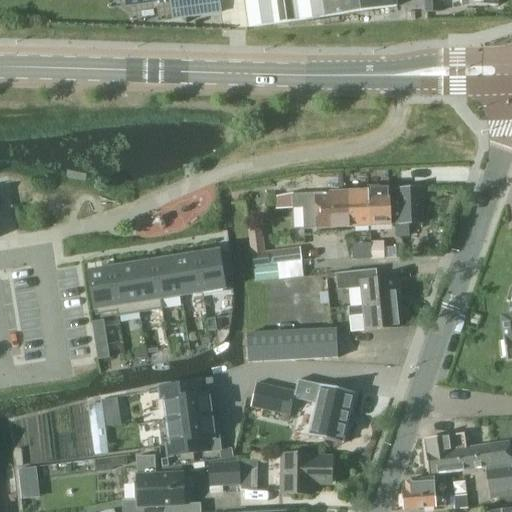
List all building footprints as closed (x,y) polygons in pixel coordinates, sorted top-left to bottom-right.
[(127,0),(128,4),(128,6),(130,5),(140,4),(142,4),(154,2),(168,0),(179,0),(182,18),(221,13),(218,0),(127,0)] [(244,0),(248,28),(326,17),(398,7),(396,0),(244,0)] [(425,0),(426,14),(441,13),(440,0),(425,0)] [(390,188),(367,188),(366,195),(368,229),(394,226),(396,226),(396,219),(391,220),(389,192),(391,192),(390,188)] [(420,190),(391,192),(389,192),(391,220),(396,219),(396,226),(394,226),(395,236),(406,235),(406,227),(423,226),(423,223),(420,190)] [(304,211),(305,233),(340,231),(338,195),(303,197),(303,195),(292,196),(292,194),(275,198),(276,201),(276,210),(294,209),(294,211),(304,211)] [(368,229),(366,195),(366,194),(338,195),(340,231),(368,229)] [(264,238),(250,240),(251,256),(253,267),(255,267),(303,262),(301,248),(266,251),(264,238)] [(372,260),(385,259),(384,245),(371,246),(372,260)] [(199,254),(198,254),(204,293),(226,290),(219,251),(206,253),(199,254)] [(188,256),(176,258),(183,297),(204,293),(198,254),(194,255),(188,256)] [(157,261),(155,261),(161,300),(183,297),(176,258),(163,260),(157,261)] [(145,263),(133,265),(140,313),(163,310),(161,300),(155,261),(152,262),(145,263)] [(303,262),(255,267),(256,282),(304,278),(303,262)] [(114,268),(110,268),(117,312),(118,317),(140,313),(133,265),(121,267),(114,268)] [(102,270),(89,272),(96,315),(117,312),(110,268),(109,269),(102,270)] [(376,270),(336,274),(338,291),(351,289),(362,288),(364,306),(395,303),(393,278),(377,279),(376,270)] [(511,299),(507,314),(501,315),(506,362),(511,361),(511,299)] [(353,307),(348,308),(351,333),(398,328),(395,303),(364,306),(353,307)] [(215,319),(207,320),(209,332),(217,331),(215,319)] [(104,320),(92,322),(93,330),(105,328),(104,320)] [(105,328),(93,330),(95,337),(106,336),(105,328)] [(337,330),(257,333),(248,336),(249,362),(339,359),(337,330)] [(106,336),(95,337),(96,345),(108,343),(106,336)] [(108,343),(96,345),(97,353),(109,351),(108,343)] [(109,351),(97,353),(98,360),(110,358),(109,351)] [(165,387),(163,388),(165,401),(167,422),(211,416),(210,406),(215,405),(213,393),(200,395),(199,383),(165,387)] [(255,390),(250,406),(254,407),(252,415),(260,417),(262,409),(287,416),(294,393),(257,383),(255,390)] [(307,437),(341,446),(355,395),(321,386),(307,437)] [(118,408),(104,410),(107,427),(121,425),(118,408)] [(167,422),(160,423),(163,446),(166,446),(171,445),(172,457),(208,452),(206,440),(219,438),(217,426),(213,427),(211,416),(167,422)] [(425,443),(429,476),(468,471),(466,452),(467,452),(465,436),(425,443)] [(511,459),(510,446),(467,452),(466,452),(468,471),(484,469),(489,500),(511,496),(511,459)] [(232,450),(223,451),(224,458),(233,457),(232,450)] [(123,511),(177,511),(177,506),(185,505),(183,474),(156,476),(155,456),(137,457),(138,477),(137,477),(139,500),(123,501),(123,511)] [(126,457),(95,461),(95,462),(96,472),(112,470),(112,467),(127,465),(126,458),(126,457)] [(284,457),(283,497),(311,497),(311,485),(331,485),(332,461),(311,461),(311,457),(284,457)] [(240,485),(239,463),(210,465),(211,487),(240,485)] [(444,482),(433,484),(433,480),(431,480),(409,483),(405,486),(406,495),(403,495),(404,511),(414,511),(446,509),(444,482)] [(462,511),(470,511),(468,498),(456,500),(457,511),(462,511)]
